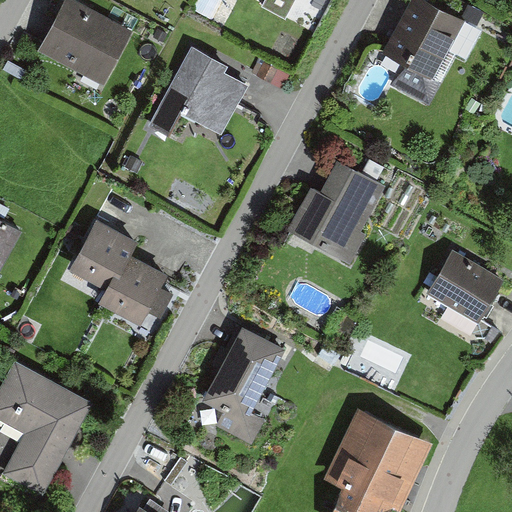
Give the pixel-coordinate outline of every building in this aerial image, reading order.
[(435,118),(450,93),(440,87),(453,65),(456,67),(464,52),(460,50),(472,30),(422,1),(387,61),(410,74),(397,96),(435,118)] [(105,93),(135,39),(70,3),(40,57),(105,93)] [(181,146),(192,123),(234,143),(258,93),(234,82),(239,71),(198,51),(158,135),(181,146)] [(325,185),(300,231),(362,265),(379,234),(373,231),(397,188),(350,162),(334,190),(325,185)] [(135,191),(141,180),(127,172),(120,183),(135,191)] [(0,273),(8,277),(32,233),(0,215),(0,273)] [(120,294),(147,243),(105,221),(78,274),(120,294)] [(511,296),(511,278),(466,252),(441,296),(494,327),(511,296)] [(141,257),(113,308),(154,331),(162,316),(173,322),(187,296),(178,291),(184,280),(141,257)] [(266,415),(299,350),(252,327),(219,391),(266,415)] [(57,499),(107,404),(28,363),(0,415),(0,422),(36,441),(16,478),(57,499)] [(404,511),(407,507),(415,511),(446,436),(373,401),(337,475),(359,485),(345,511),(404,511)] [(177,511),(164,503),(158,511),(154,511),(152,511),(151,511),(177,511)]
